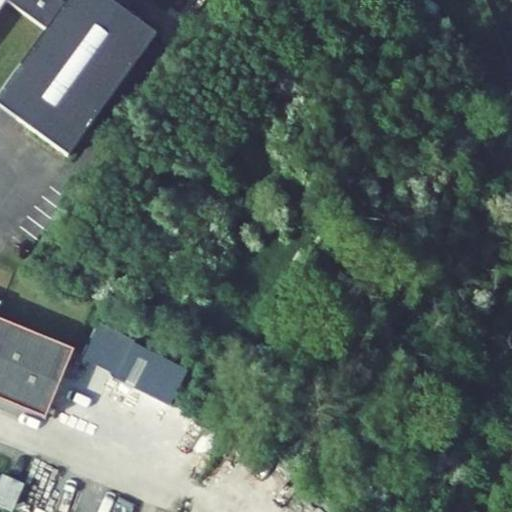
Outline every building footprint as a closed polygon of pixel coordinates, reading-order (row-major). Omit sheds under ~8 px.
[(0,0),(0,14),(7,5),(24,17),(37,0),(0,0)] [(76,0),(71,8),(59,0),(37,0),(24,17),(51,37),(0,101),(0,108),(71,161),(159,41),(104,0),(76,0)] [(75,352),(10,324),(0,319),(0,400),(46,419),(65,374),(75,352)] [(173,407),(190,370),(98,328),(80,365),(173,407)] [(0,481),(0,507),(10,511),(12,511),(24,485),(2,476),(0,481)]
